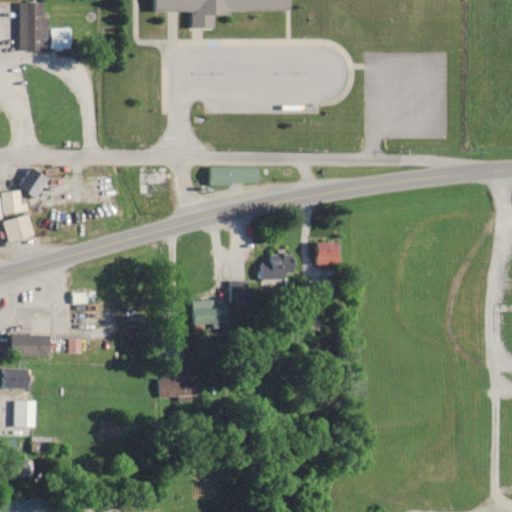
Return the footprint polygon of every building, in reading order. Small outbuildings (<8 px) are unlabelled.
[(9,0),(33,0),(33,50),(9,50),(9,0)] [(147,0),(147,10),(184,9),(184,24),(204,24),(204,10),(281,9),(280,0),(147,0)] [(39,175),(26,196),(12,187),(24,166),(39,175)] [(202,184),(250,183),(249,166),(201,167),(202,184)] [(167,168),(138,168),(138,196),(167,196),(167,168)] [(0,191),(10,190),(12,204),(18,203),(19,211),(0,212),(0,191)] [(0,242),(25,235),(19,215),(0,220),(0,242)] [(338,243),(313,243),(313,265),(338,265),(338,243)] [(257,285),(282,286),(282,273),(291,274),(291,254),(268,253),(268,265),(258,265),(257,285)] [(244,281),(228,281),(228,303),(244,303),(244,281)] [(183,300),(204,299),(204,305),(217,305),(218,325),(185,327),(183,300)] [(49,329),(49,317),(62,317),(62,302),(46,302),(46,314),(32,314),(32,328),(49,329)] [(47,335),(9,335),(9,357),(47,357),(47,335)] [(0,365),(0,387),(17,387),(17,365),(0,365)] [(151,378),(152,395),(188,393),(187,375),(178,376),(177,366),(163,367),(164,377),(151,378)] [(33,401),(11,401),(11,428),(33,428),(33,401)]
